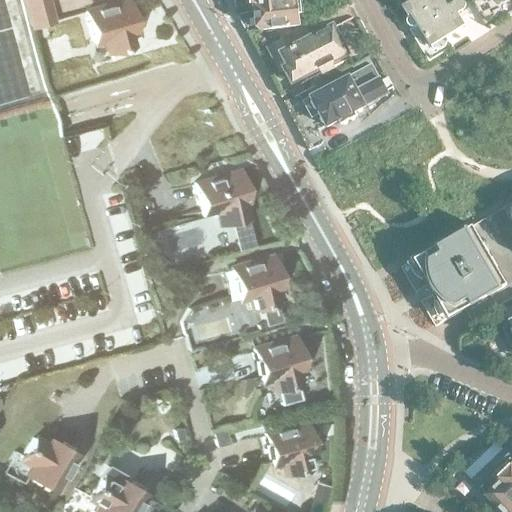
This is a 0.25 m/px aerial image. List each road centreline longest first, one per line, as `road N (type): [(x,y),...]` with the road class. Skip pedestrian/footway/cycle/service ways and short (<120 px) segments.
road 1 (secondary): [(192,0),(322,225),(371,355)]
road 2 (secondary): [(358,511),(372,441),(371,355)]
road 3 (residential): [(511,388),(420,354),(371,355)]
